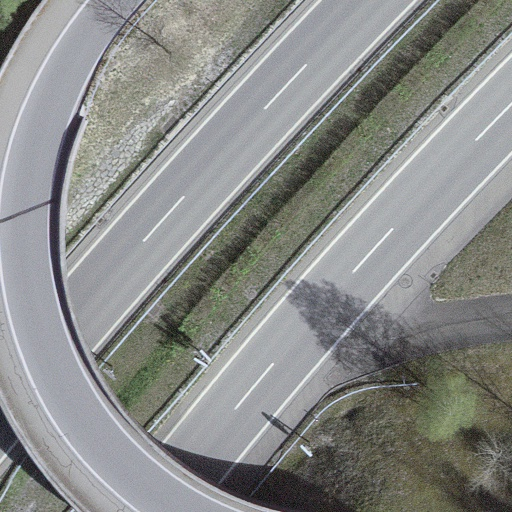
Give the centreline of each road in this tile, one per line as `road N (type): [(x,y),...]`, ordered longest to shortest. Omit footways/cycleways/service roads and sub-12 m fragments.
road 1 (motorway): [(113,0),(52,87),(30,148),(21,212),(25,290),(44,357),(77,416),(122,469),(178,511)]
road 2 (motorway): [(366,0),(158,222),(0,410)]
road 3 (motorway): [(153,511),(251,387),(511,102)]
